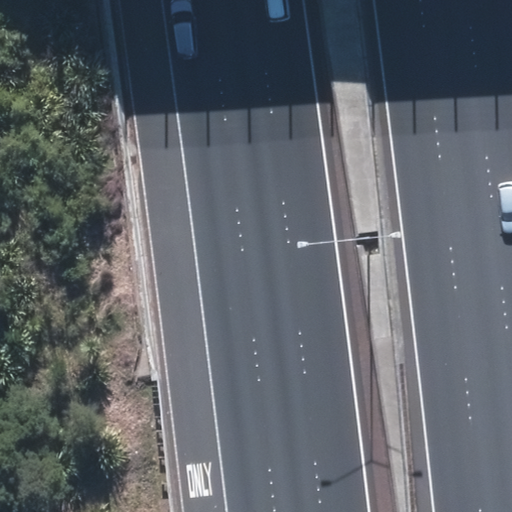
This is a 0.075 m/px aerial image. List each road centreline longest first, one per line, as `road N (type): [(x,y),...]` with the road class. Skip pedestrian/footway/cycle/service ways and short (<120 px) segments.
road 1 (motorway): [(303,511),(237,0)]
road 2 (motorway): [(425,0),(486,511)]
